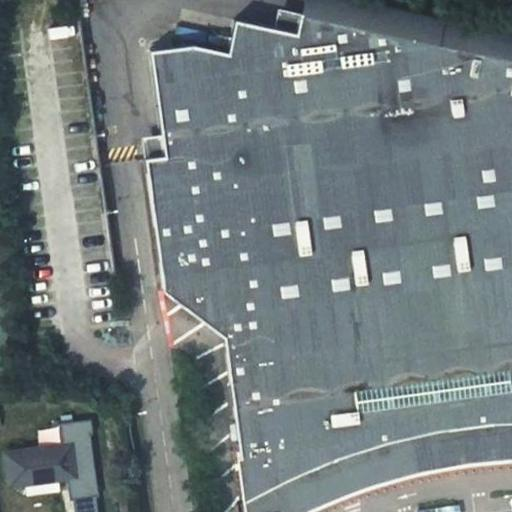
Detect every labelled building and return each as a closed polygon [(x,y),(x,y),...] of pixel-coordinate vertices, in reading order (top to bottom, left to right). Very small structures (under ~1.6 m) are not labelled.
[(511,59),(306,13),(301,34),(511,82),(511,59)] [(511,82),(301,34),(297,54),(236,41),(229,74),(193,67),(151,72),(166,177),(147,180),(165,314),(226,359),(246,511),(275,511),(283,508),(301,499),(316,493),(318,496),(322,499),(327,500),(333,500),(336,497),(340,493),(341,489),(341,483),(355,477),(358,485),(396,482),(424,478),(443,475),(500,462),(511,459),(511,82)] [(209,419),(227,418),(226,399),(208,400),(209,419)] [(49,430),(52,454),(2,462),(2,465),(0,465),(0,470),(2,486),(5,485),(6,489),(56,482),(60,507),(63,506),(63,511),(86,511),(85,503),(88,502),(80,440),(83,440),(81,425),(49,430)] [(196,474),(188,474),(190,488),(198,487),(196,474)]
